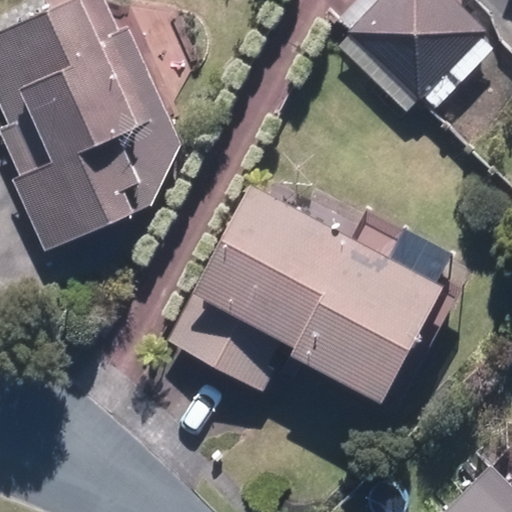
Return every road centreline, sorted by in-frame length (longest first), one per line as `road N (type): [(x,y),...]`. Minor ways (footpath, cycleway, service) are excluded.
road 1 (residential): [(0,374),(140,492)]
road 2 (residential): [(140,492),(0,456)]
